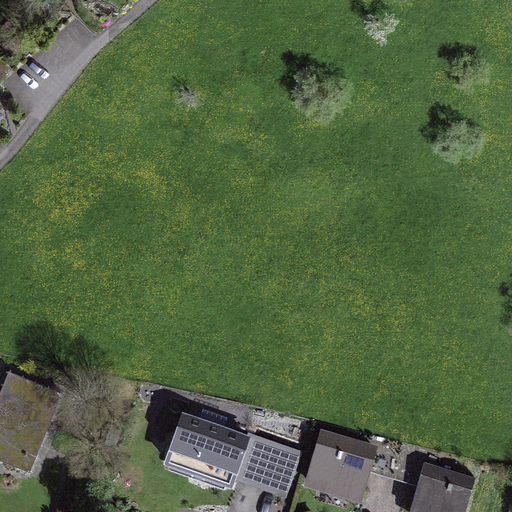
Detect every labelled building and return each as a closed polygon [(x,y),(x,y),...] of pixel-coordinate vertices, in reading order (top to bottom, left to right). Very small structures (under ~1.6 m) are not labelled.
[(0,461),(29,473),(62,394),(8,371),(0,390),(0,461)] [(246,437),(184,415),(168,458),(231,481),(246,437)] [(360,444),(322,432),(308,481),(359,497),(367,469),(374,447),(360,444)] [(367,469),(392,476),(403,442),(364,433),(360,444),(374,447),(367,469)] [(279,490),(292,453),(256,440),(243,477),(279,490)] [(403,442),(392,476),(418,484),(424,463),(437,467),(441,452),(403,442)] [(437,467),(424,463),(418,484),(410,511),(412,511),(464,511),(475,478),(437,467)]
